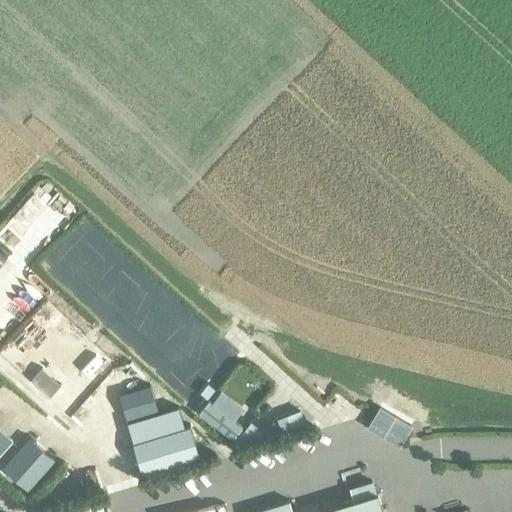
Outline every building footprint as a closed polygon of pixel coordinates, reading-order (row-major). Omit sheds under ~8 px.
[(43,363),(32,376),(51,392),(62,379),(43,363)] [(235,416),(243,404),(217,385),(199,409),(234,435),(243,422),(235,416)] [(186,410),(131,426),(146,477),(201,460),(186,410)] [(301,410),(278,419),(284,436),(307,427),(301,410)] [(3,468),(28,488),(55,458),(29,437),(3,468)] [(309,511),(383,511),(378,491),(309,511)]
